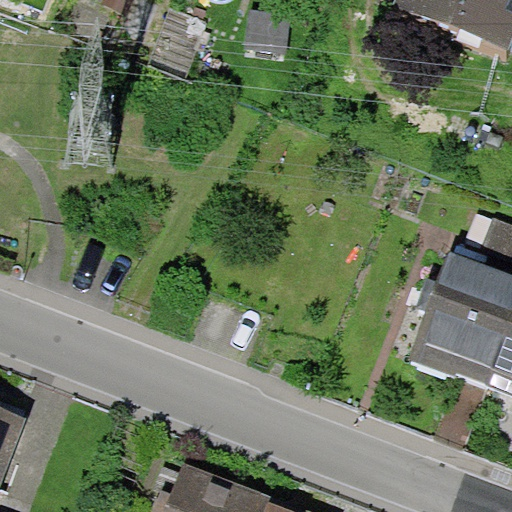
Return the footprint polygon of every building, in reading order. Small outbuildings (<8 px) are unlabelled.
[(511,59),(511,0),(400,0),(389,32),(507,74),(511,59)] [(511,273),(450,249),(406,361),(452,379),(455,372),(511,394),(511,273)] [(0,494),(23,433),(0,424),(0,494)] [(183,473),(168,511),(258,511),(263,502),(183,473)] [(288,511),(263,502),(258,511),(288,511)]
